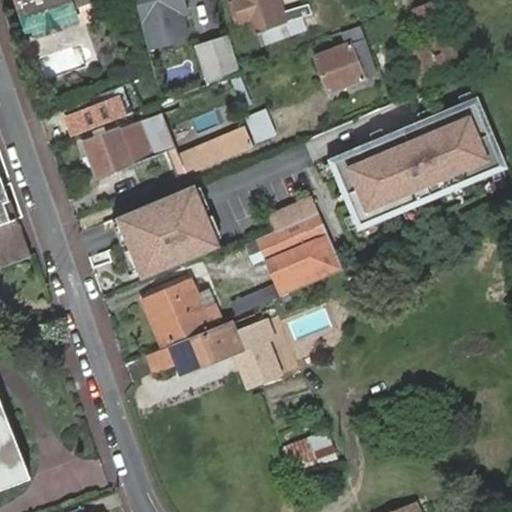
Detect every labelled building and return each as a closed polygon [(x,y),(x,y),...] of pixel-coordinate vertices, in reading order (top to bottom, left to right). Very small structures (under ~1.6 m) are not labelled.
[(17,0),(31,40),(80,23),(74,10),(82,7),(98,1),(97,0),(17,0)] [(181,14),(186,12),(182,0),(134,0),(148,49),(184,39),(187,33),(181,14)] [(244,0),(258,34),(323,8),(319,0),(304,0),(288,7),(288,8),(287,9),(283,0),(244,0)] [(424,40),(436,76),(456,68),(434,0),(414,8),(424,40)] [(82,7),(74,10),(80,23),(87,21),(82,7)] [(346,33),(350,47),(360,83),(374,79),(362,30),(346,33)] [(409,31),(400,34),(402,43),(413,40),(409,31)] [(197,47),(200,57),(231,45),(229,37),(197,47)] [(415,84),(436,76),(424,40),(404,47),(415,84)] [(206,78),(238,70),(231,45),(200,57),(206,78)] [(360,83),(350,47),(315,57),(325,94),(360,83)] [(57,69),(88,65),(87,51),(55,55),(57,69)] [(479,96),(329,159),(360,231),(509,168),(479,96)] [(268,109),(247,116),(257,143),(278,136),(268,109)] [(147,118),(84,144),(96,177),(160,152),(180,145),(167,110),(147,118)] [(173,157),(181,176),(247,149),(239,130),(173,157)] [(0,172),(0,222),(16,217),(0,172)] [(200,197),(195,186),(117,220),(121,229),(143,281),(221,247),(200,197)] [(300,222),(322,279),(344,269),(321,214),(300,222)] [(18,222),(0,228),(0,269),(31,258),(18,222)] [(262,237),(285,294),(322,279),(300,222),(262,237)] [(163,344),(213,324),(195,277),(143,297),(163,344)] [(275,287),(233,299),(237,314),(279,301),(275,287)] [(280,373),(260,322),(235,332),(241,349),(233,352),(246,387),(280,373)] [(232,324),(146,356),(152,371),(176,362),(180,373),(233,352),(241,349),(235,332),(232,324)] [(0,388),(0,490),(31,480),(0,388)] [(328,431),(286,446),(296,473),(338,459),(328,431)] [(412,511),(410,507),(418,502),(416,498),(385,511),(412,511)] [(412,511),(422,511),(418,502),(410,507),(412,511)]
